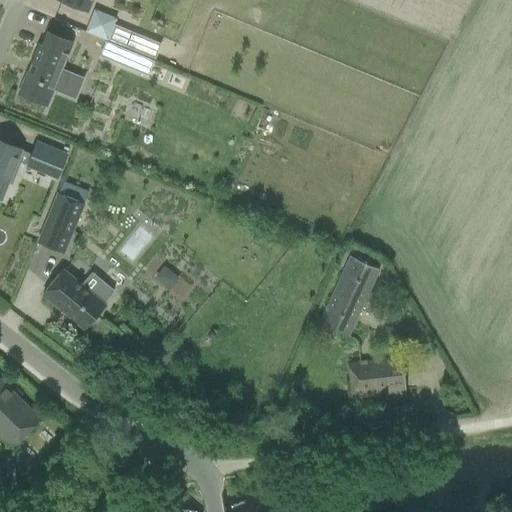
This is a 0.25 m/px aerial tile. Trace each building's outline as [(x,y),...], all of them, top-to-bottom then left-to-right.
[(60,0),(61,0),(86,10),(89,0),(60,0)] [(94,8),(84,30),(106,39),(116,17),(94,8)] [(131,30),(124,46),(154,58),(161,42),(131,30)] [(21,86),(18,93),(47,105),(50,98),(53,89),(61,92),(69,74),(61,71),(63,65),(64,62),(65,62),(73,42),(72,42),(71,43),(45,33),(39,47),(38,46),(39,44),(37,44),(29,64),(31,65),(28,72),(26,71),(20,86),(21,86)] [(56,177),(65,156),(36,144),(31,154),(0,141),(0,197),(6,182),(11,184),(20,162),(56,177)] [(57,193),(37,243),(63,253),(83,204),(88,192),(62,181),(57,193)] [(347,337),(378,270),(350,256),(319,324),(347,337)] [(62,270),(42,295),(84,329),(104,304),(114,292),(100,280),(89,293),(81,285),(62,270)] [(164,348),(152,363),(166,374),(178,359),(164,348)] [(399,360),(365,363),(348,365),(352,402),(403,396),(399,360)] [(0,382),(0,433),(13,446),(38,420),(0,382)] [(0,494),(3,494),(2,491),(17,488),(13,463),(0,464),(0,494)]
